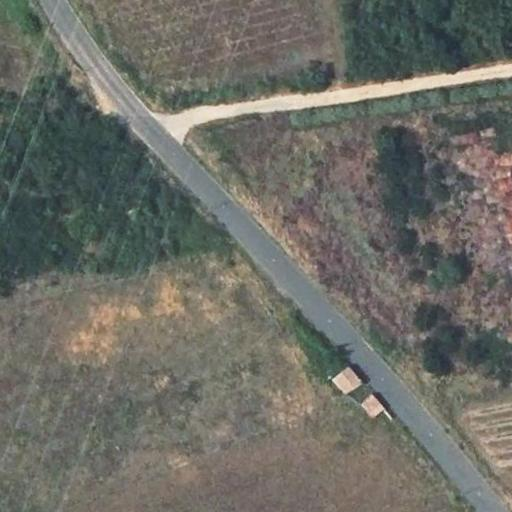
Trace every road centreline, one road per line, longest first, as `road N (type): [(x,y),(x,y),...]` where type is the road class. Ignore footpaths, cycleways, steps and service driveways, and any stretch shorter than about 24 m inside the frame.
road 1 (tertiary): [(489,511),(352,345),(91,73),(54,0)]
road 2 (track): [(154,138),(287,97),(511,66)]
